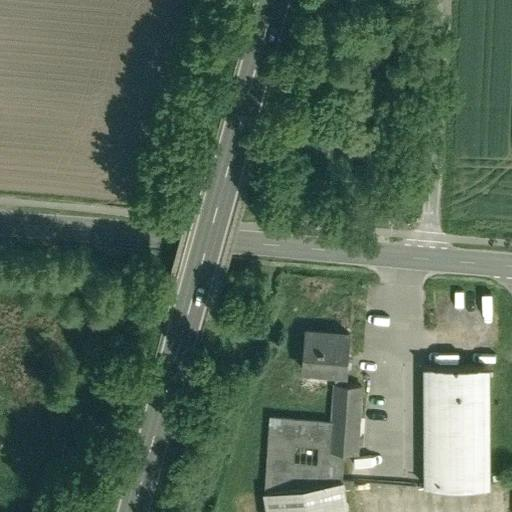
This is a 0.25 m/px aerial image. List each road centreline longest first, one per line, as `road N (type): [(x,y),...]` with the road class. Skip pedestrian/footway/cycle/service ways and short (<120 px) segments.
road 1 (primary): [(127,511),(266,0)]
road 2 (tertiary): [(0,223),(431,256)]
road 3 (residential): [(431,256),(442,0)]
